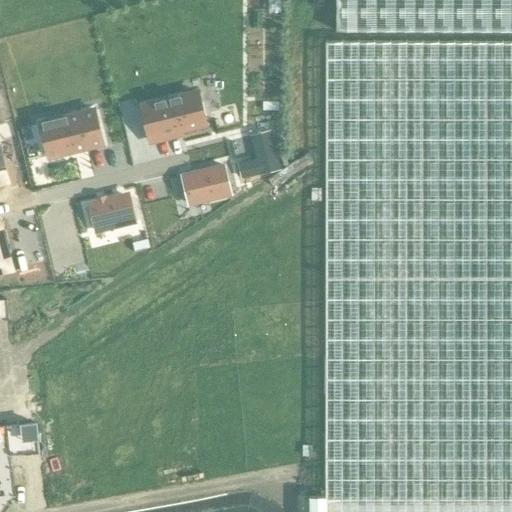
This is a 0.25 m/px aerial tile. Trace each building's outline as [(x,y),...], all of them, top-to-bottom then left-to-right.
[(511,0),(335,0),(336,29),(511,29),(511,0)] [(326,496),(310,496),(309,511),(511,511),(511,41),(336,41),(326,41),(326,68),(326,127),(326,141),(326,158),(326,168),(326,457),(326,496)] [(197,92),(142,105),(150,137),(205,124),(197,92)] [(94,109),(40,123),(49,158),(74,151),(74,148),(86,145),(86,148),(103,144),(94,109)] [(262,158),(239,164),(242,177),(279,168),(270,131),(256,135),(262,158)] [(223,165),(182,175),(189,204),(230,194),(223,165)] [(130,197),(89,207),(94,227),(133,218),(134,221),(136,221),(130,197)] [(0,226),(0,272),(11,269),(0,226)] [(6,299),(0,299),(0,318),(8,318),(6,299)]
